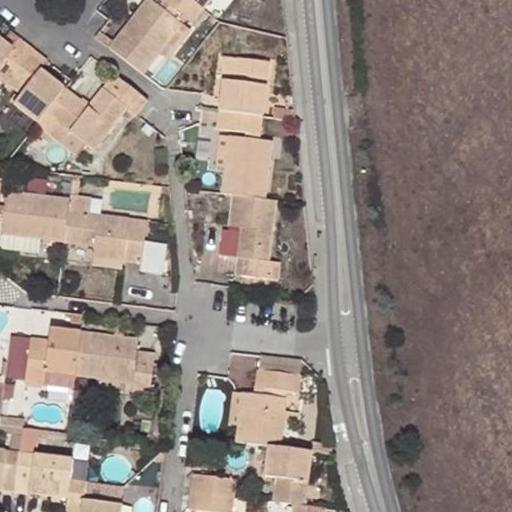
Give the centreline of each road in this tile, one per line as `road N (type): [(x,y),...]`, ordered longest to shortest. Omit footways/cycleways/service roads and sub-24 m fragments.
road 1 (tertiary): [(314,0),(346,347),(359,440),(381,511)]
road 2 (residential): [(186,321),(161,511)]
